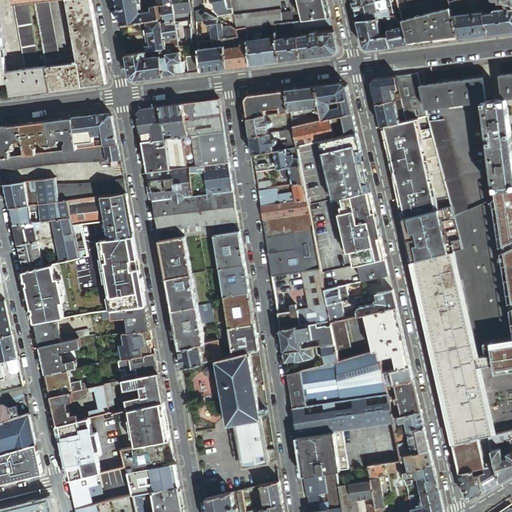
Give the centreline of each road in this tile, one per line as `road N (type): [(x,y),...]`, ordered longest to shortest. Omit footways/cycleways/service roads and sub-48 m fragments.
road 1 (residential): [(461,511),(359,66)]
road 2 (residential): [(297,511),(229,82)]
road 3 (residential): [(121,96),(197,511)]
road 4 (residential): [(58,484),(0,218)]
road 5 (residential): [(359,66),(511,47)]
road 6 (residential): [(229,82),(359,66)]
road 7 (residential): [(0,111),(121,96)]
